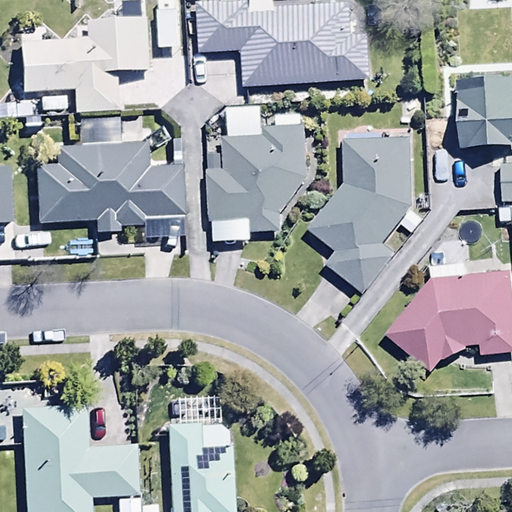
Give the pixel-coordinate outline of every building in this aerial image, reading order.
[(180,0),(158,0),(159,25),(181,24),(180,0)] [(244,93),(367,88),(366,38),(352,39),(351,8),(251,12),(251,7),(198,9),(199,59),(243,57),(244,93)] [(152,78),(151,55),(166,54),(165,29),(150,29),(150,25),(90,26),(91,45),(43,47),(43,31),(19,32),(21,99),(75,96),(75,118),(122,117),(121,79),(152,78)] [(511,86),(460,88),(463,156),(511,154),(511,86)] [(207,176),(209,227),(249,227),(249,238),(282,238),(283,212),(309,183),(307,131),(302,131),(301,121),(276,122),(276,132),(263,133),(263,142),(223,144),(225,176),(207,176)] [(412,213),(411,145),(344,147),(345,188),(307,236),(334,258),(323,272),(365,304),(400,258),(386,247),(412,213)] [(147,172),(146,149),(58,152),(59,170),(36,171),(38,230),(96,228),(96,239),(120,238),(120,231),(145,231),(144,224),(182,223),(180,171),(147,172)] [(511,170),(501,171),(502,208),(511,207),(511,170)] [(432,379),(445,363),(450,367),(468,352),(481,351),(482,361),(511,359),(511,280),(466,283),(465,270),(433,272),(433,286),(387,342),(432,379)] [(85,413),(21,415),(24,511),(90,511),(90,504),(138,502),(136,450),(87,452),(85,413)] [(194,431),(168,432),(171,511),(233,511),(231,451),(228,451),(227,437),(217,431),(217,422),(194,422),(194,431)]
